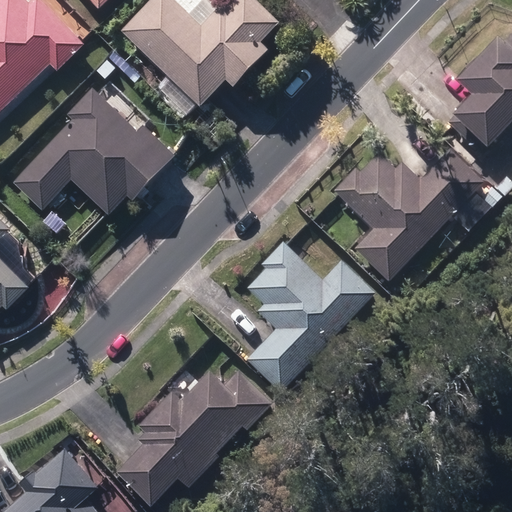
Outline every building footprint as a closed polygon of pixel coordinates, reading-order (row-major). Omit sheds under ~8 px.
[(0,0),(0,121),(1,123),(10,115),(6,112),(50,70),(57,76),(85,49),(38,0),(0,0)] [(85,0),(99,14),(114,0),(85,0)] [(157,0),(122,35),(200,114),(226,87),(233,94),(269,58),(261,49),(279,30),(249,0),(240,0),(226,15),(221,10),(201,30),(171,0),(157,0)] [(448,124),(484,155),(511,123),(511,48),(496,34),(456,79),(472,93),(453,114),(455,116),(448,124)] [(72,184),(110,220),(128,202),(133,206),(177,160),(143,129),(137,135),(92,93),(69,118),(75,124),(15,187),(44,214),(72,184)] [(355,249),(389,282),(484,183),(450,150),(421,180),(402,162),(395,169),(380,154),(361,173),(356,169),(334,191),(374,229),(355,249)] [(494,184),(505,194),(511,187),(511,184),(502,175),(494,184)] [(480,199),(492,209),(502,197),(490,187),(480,199)] [(0,315),(4,311),(8,316),(31,293),(0,262),(0,245),(11,235),(0,224),(0,315)] [(246,361),(280,393),(376,293),(342,260),(324,279),(284,241),(262,265),(266,269),(248,289),(264,305),(257,312),(276,329),(246,361)] [(117,473),(151,507),(179,479),(189,488),(221,456),(217,453),(244,426),(247,429),(274,403),(239,369),(224,384),(201,362),(139,425),(145,432),(138,439),(144,446),(117,473)] [(97,511),(85,499),(99,487),(65,449),(36,474),(33,470),(19,483),(27,492),(4,511),(97,511)]
